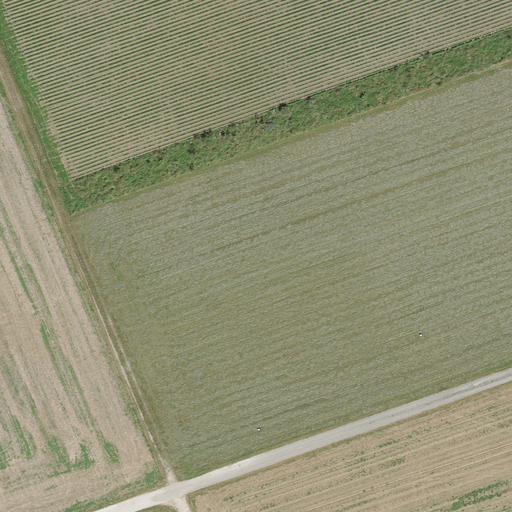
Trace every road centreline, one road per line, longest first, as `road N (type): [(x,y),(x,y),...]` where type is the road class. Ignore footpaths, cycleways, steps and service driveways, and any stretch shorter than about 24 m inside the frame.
road 1 (track): [(0,67),(180,511)]
road 2 (track): [(511,375),(113,511)]
